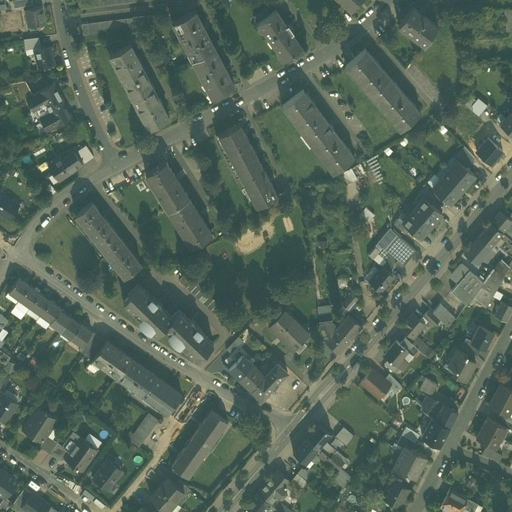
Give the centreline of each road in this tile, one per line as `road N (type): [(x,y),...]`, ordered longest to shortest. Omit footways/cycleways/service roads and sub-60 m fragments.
road 1 (secondary): [(511,174),(291,430)]
road 2 (residential): [(385,0),(326,51),(115,164)]
road 3 (residential): [(205,379),(11,248)]
road 4 (residential): [(58,0),(76,78),(115,164)]
road 5 (residential): [(111,511),(205,379)]
road 6 (residential): [(115,164),(47,208),(11,248)]
road 7 (residential): [(511,331),(449,447)]
